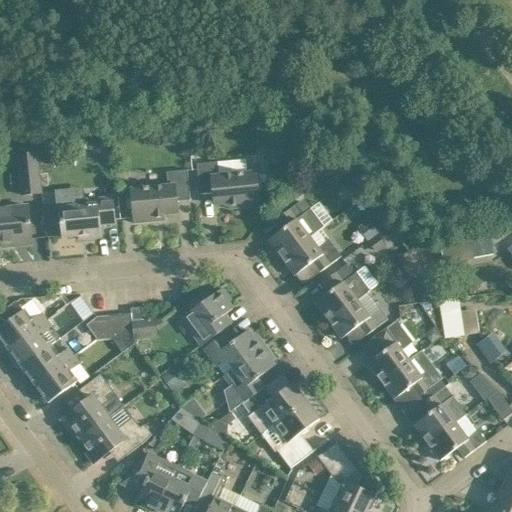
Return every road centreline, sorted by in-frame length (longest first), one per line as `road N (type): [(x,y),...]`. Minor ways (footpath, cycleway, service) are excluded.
road 1 (residential): [(0,285),(234,274),(410,489),(417,508)]
road 2 (residential): [(71,511),(0,407)]
